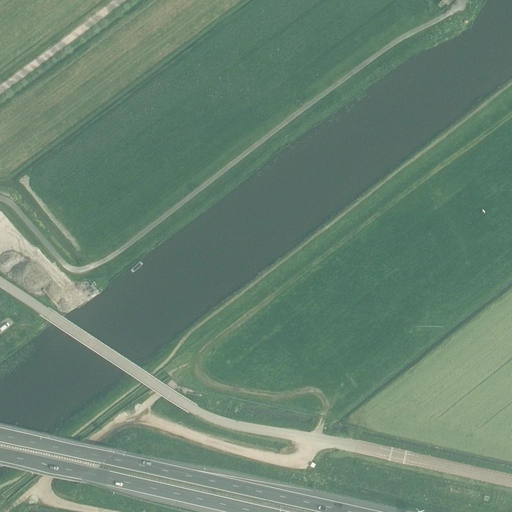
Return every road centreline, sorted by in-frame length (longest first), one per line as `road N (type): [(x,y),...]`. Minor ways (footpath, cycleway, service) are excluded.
road 1 (unclassified): [(511,483),(212,419),(0,284)]
road 2 (track): [(134,415),(206,346),(511,110)]
road 3 (motorway): [(344,511),(0,435)]
road 4 (track): [(323,417),(310,451),(290,463),(128,416),(43,479),(40,491)]
road 5 (motorway): [(0,455),(251,511)]
